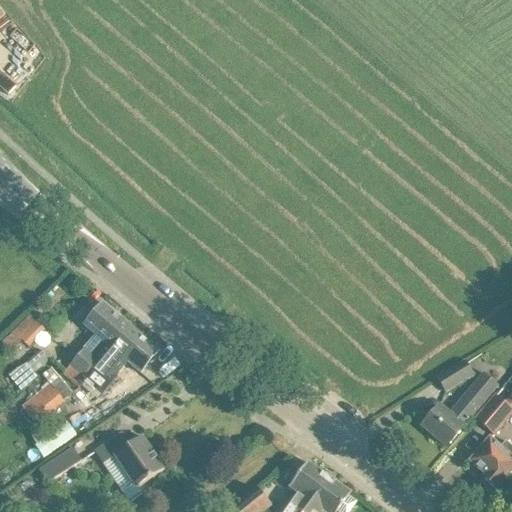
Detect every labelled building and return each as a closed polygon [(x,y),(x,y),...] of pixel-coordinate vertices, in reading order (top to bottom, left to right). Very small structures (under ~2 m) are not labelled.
[(320,172),(242,231),(272,261),(352,205),(320,172)] [(70,366),(62,375),(78,388),(77,389),(78,389),(86,380),(100,364),(112,350),(131,327),(103,303),(84,327),(95,336),(84,350),(70,366)] [(29,315),(2,343),(11,351),(22,340),(28,346),(45,330),(29,315)] [(100,364),(86,380),(100,392),(102,393),(116,377),(118,379),(130,365),(140,374),(160,351),(131,327),(112,350),(100,364)] [(26,363),(35,374),(50,361),(41,350),(26,363)] [(437,378),(446,392),(473,375),(464,361),(437,378)] [(37,376),(35,374),(26,363),(18,367),(10,373),(22,388),(37,376)] [(463,427),(498,385),(484,374),(449,415),(439,407),(422,427),(446,448),(463,427)] [(51,385),(22,406),(36,424),(64,402),(63,400),(51,385)] [(474,420),(493,435),(511,413),(511,409),(496,395),(474,420)] [(0,425),(0,441),(7,450),(31,429),(17,412),(0,425)] [(142,437),(131,445),(123,433),(95,452),(106,470),(118,461),(136,488),(164,470),(142,437)] [(482,478),(496,490),(511,470),(511,446),(505,441),(500,448),(489,439),(470,462),(485,475),(482,478)] [(39,471),(47,484),(81,463),(72,449),(39,471)] [(286,511),(304,511),(329,478),(307,463),(289,488),(299,495),(286,511)] [(322,511),(323,511),(322,511),(349,511),(356,502),(348,497),(350,493),(329,478),(304,511),(322,511)] [(257,490),(230,511),(264,511),(271,507),(257,490)]
